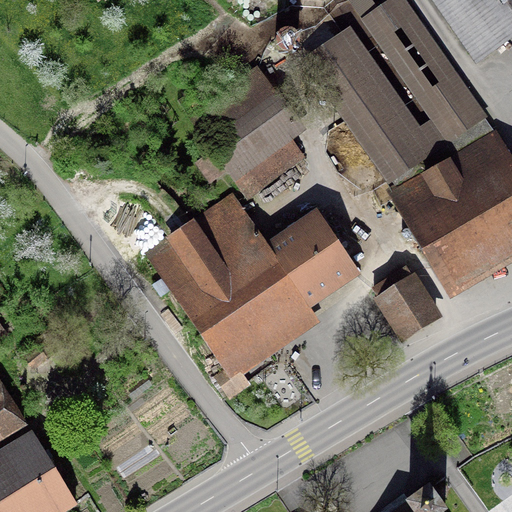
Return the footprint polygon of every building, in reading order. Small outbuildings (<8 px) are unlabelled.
[(313,55),(310,69),(395,190),(387,195),(435,277),(511,232),(511,173),(479,119),(481,118),(399,0),(392,0),(362,21),(431,120),(410,135),(341,35),(313,55)] [(511,35),(511,0),(435,0),(477,60),(511,35)] [(256,71),(188,120),(244,198),(301,157),(284,134),(295,125),(256,71)] [(143,115),(134,121),(140,129),(148,123),(143,115)] [(214,379),(227,398),(246,385),(226,356),(350,272),(316,220),(268,253),(231,198),(190,226),(172,202),(158,188),(139,206),(152,220),(168,242),(146,256),(224,372),(214,379)] [(411,282),(378,303),(401,338),(434,317),(411,282)] [(0,339),(3,337),(0,332),(0,511),(44,511),(68,498),(34,441),(0,462),(0,435),(21,422),(0,387),(0,339)] [(23,359),(31,369),(60,347),(49,333),(32,346),(35,350),(23,359)] [(443,511),(428,491),(428,488),(426,488),(425,490),(394,511),(443,511)]
